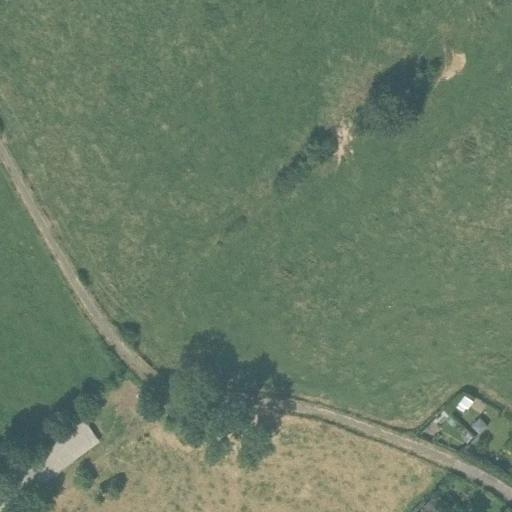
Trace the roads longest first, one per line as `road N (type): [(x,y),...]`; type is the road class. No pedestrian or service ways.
road 1 (track): [(205,399),(128,341),(0,134)]
road 2 (residential): [(511,497),(483,475),(365,424),(205,399)]
